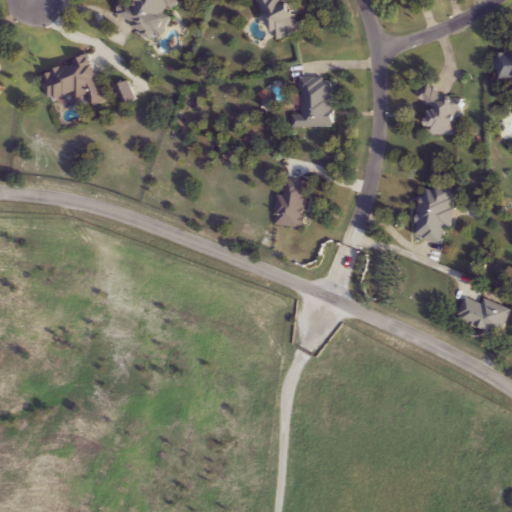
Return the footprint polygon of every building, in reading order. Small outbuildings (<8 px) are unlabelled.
[(180,0),(163,40),(116,20),(125,1),(136,5),(138,0),(180,0)] [(289,0),(304,30),(279,42),(259,0),(289,0)] [(498,53),(511,52),(511,81),(499,82),(498,53)] [(110,101),(92,107),(87,93),(53,104),(44,76),(96,59),(110,101)] [(294,129),(294,117),(304,117),(305,79),(336,79),(336,129),(294,129)] [(460,137),(426,135),(429,95),(462,97),(460,137)] [(276,226),(280,197),(286,197),(288,180),(311,183),(306,230),(276,226)] [(462,193),(444,247),(415,238),(432,183),(462,193)] [(458,320),(467,298),(485,305),(486,301),(511,311),(502,337),(458,320)]
